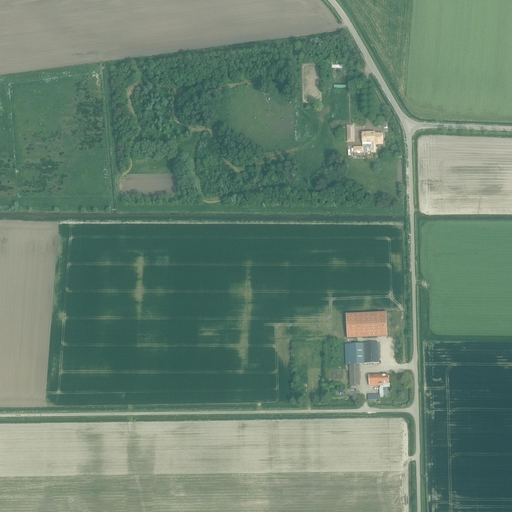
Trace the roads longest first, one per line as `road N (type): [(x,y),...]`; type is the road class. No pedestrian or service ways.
road 1 (unclassified): [(0,416),(417,410)]
road 2 (unclassified): [(417,410),(410,126)]
road 3 (unclassified): [(410,126),(331,0)]
